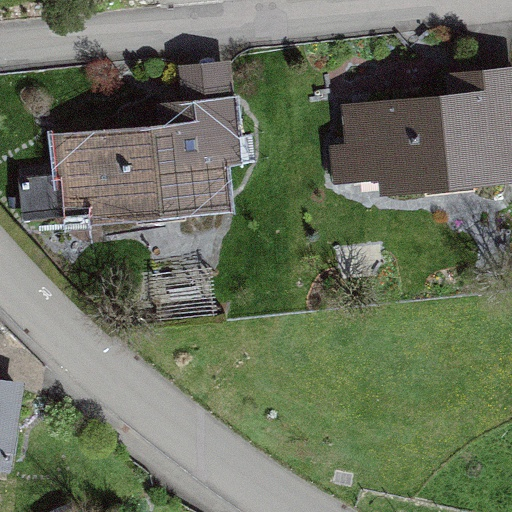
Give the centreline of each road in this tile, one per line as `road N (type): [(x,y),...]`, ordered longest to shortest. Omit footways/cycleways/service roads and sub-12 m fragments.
road 1 (residential): [(0,49),(429,0)]
road 2 (residential): [(301,511),(149,405),(51,325),(0,270)]
